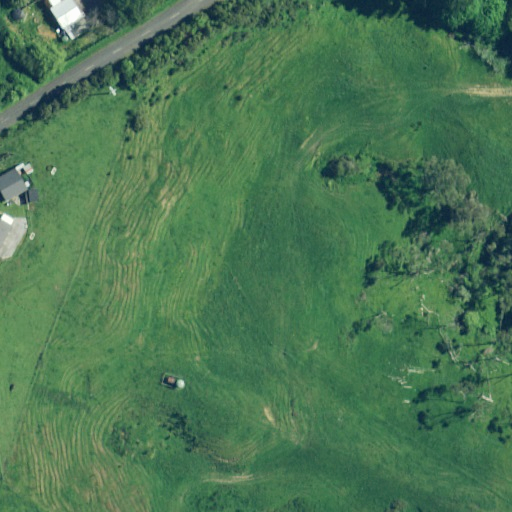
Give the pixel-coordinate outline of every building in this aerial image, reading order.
[(63,0),(61,2),(59,0),(47,0),(52,6),(48,9),(71,41),(82,33),(74,22),(82,16),(70,0),(63,0)] [(25,189),(14,169),(0,176),(0,193),(4,201),(25,189)] [(40,192),(37,193),(36,188),(26,190),(27,202),(37,201),(41,200),(40,192)] [(2,213),(0,216),(0,252),(6,241),(2,239),(8,227),(13,219),(2,213)] [(23,214),(13,217),(17,230),(27,227),(23,214)]
